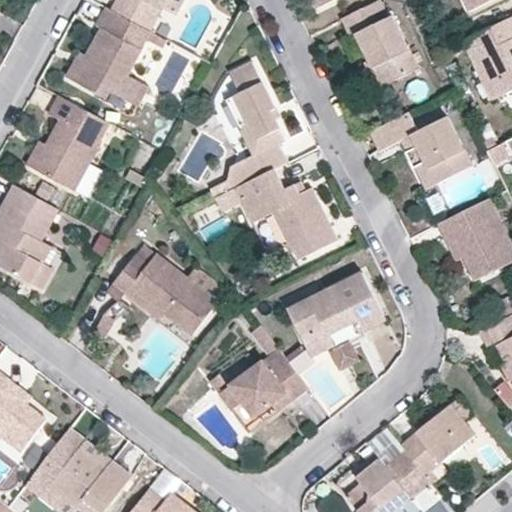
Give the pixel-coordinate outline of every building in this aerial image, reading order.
[(117,0),(117,1),(155,22),(163,8),(166,0),(117,0)] [(166,0),(163,8),(177,16),(185,0),(166,0)] [(313,0),(317,8),(334,0),(313,0)] [(390,17),(380,0),(342,19),(350,37),(356,34),(374,70),(388,63),(397,80),(421,68),(395,15),(390,17)] [(490,0),(461,0),(467,11),(490,0)] [(140,26),(151,31),(155,22),(117,1),(112,10),(140,26)] [(112,10),(108,8),(97,26),(103,30),(88,55),(91,57),(81,66),(75,80),(107,98),(110,91),(124,99),(135,80),(128,74),(142,51),(129,44),(140,26),(112,10)] [(511,17),(487,30),(496,48),(473,59),(492,100),(511,90),(511,17)] [(496,48),(487,30),(464,42),(473,59),(496,48)] [(67,76),(75,80),(81,66),(91,57),(88,55),(80,51),(67,76)] [(274,168),(289,160),(281,144),(286,141),(272,111),(276,110),(252,61),(231,72),(241,94),(237,95),(249,121),(245,124),(242,129),(253,154),(240,162),(249,180),(274,168)] [(382,87),(397,80),(388,63),(374,70),(382,87)] [(228,99),(242,129),(245,124),(249,121),(237,95),(228,99)] [(110,123),(58,96),(49,113),(60,120),(47,145),(35,168),(76,191),(102,142),(101,142),(110,123)] [(418,131),(409,113),(370,132),(380,151),(403,141),(414,135),(418,144),(408,149),(407,151),(416,167),(427,161),(437,183),(473,166),(448,116),(418,131)] [(414,135),(403,141),(408,149),(418,144),(414,135)] [(35,168),(47,145),(39,140),(27,164),(35,168)] [(428,189),(437,183),(427,161),(416,167),(428,189)] [(228,179),(232,189),(236,188),(249,180),(240,162),(232,166),(228,179)] [(249,180),(236,188),(252,222),(275,212),(298,260),(338,239),(312,187),(306,190),(300,194),(295,183),(284,188),(274,168),(249,180)] [(300,194),(306,190),(302,180),(295,183),(300,194)] [(42,241),(59,209),(14,184),(4,202),(11,204),(0,224),(0,265),(33,284),(45,264),(54,247),(42,241)] [(511,262),(511,244),(490,198),(439,224),(445,236),(452,233),(465,258),(475,280),(511,262)] [(0,224),(11,204),(4,202),(0,210),(0,224)] [(456,261),(465,258),(452,233),(445,236),(456,261)] [(151,262),(157,255),(144,244),(137,253),(151,262)] [(219,301),(157,255),(151,262),(137,253),(114,283),(126,293),(132,285),(166,313),(193,335),(219,301)] [(55,268),(45,264),(33,284),(44,290),(55,268)] [(363,268),(288,305),(311,352),(336,340),(330,329),(355,317),(360,327),(387,314),(363,268)] [(126,293),(114,283),(107,291),(119,302),(126,293)] [(162,319),(166,313),(132,285),(126,293),(162,319)] [(116,318),(105,311),(95,331),(107,336),(116,318)] [(511,317),(511,316),(480,331),(488,349),(496,345),(505,362),(511,375),(511,317)] [(269,358),(280,350),(261,325),(251,332),(269,358)] [(363,353),(357,340),(338,349),(344,362),(363,353)] [(290,364),(304,353),(300,347),(286,358),(290,364)] [(294,401),(310,390),(290,364),(286,358),(280,350),(269,358),(220,393),(232,411),(244,402),(255,417),(275,403),(288,392),(294,401)] [(508,381),(511,378),(511,375),(505,362),(500,363),(508,381)] [(9,379),(0,372),(0,433),(23,451),(46,420),(27,404),(3,386),(9,379)] [(32,397),(9,379),(3,386),(27,404),(32,397)] [(280,411),(294,401),(288,392),(275,403),(280,411)] [(453,403),(466,419),(474,413),(461,397),(453,403)] [(406,450),(427,475),(478,434),(466,419),(453,403),(402,445),(406,450)] [(79,508),(84,511),(88,511),(93,506),(100,511),(105,511),(134,476),(114,460),(107,468),(82,448),(87,441),(70,428),(35,473),(51,486),(79,508)] [(114,460),(87,441),(82,448),(107,468),(114,460)] [(444,511),(456,511),(427,475),(406,450),(387,466),(381,460),(358,479),(362,483),(347,496),(360,511),(395,511),(413,498),(424,511),(435,501),(444,511)] [(351,470),(358,479),(381,460),(375,452),(351,470)] [(51,486),(35,473),(27,484),(43,496),(51,486)] [(75,511),(79,508),(51,486),(43,496),(62,511),(75,511)] [(166,501),(150,488),(131,511),(196,511),(172,493),(166,501)] [(422,511),(424,511),(413,498),(395,511),(422,511)]
